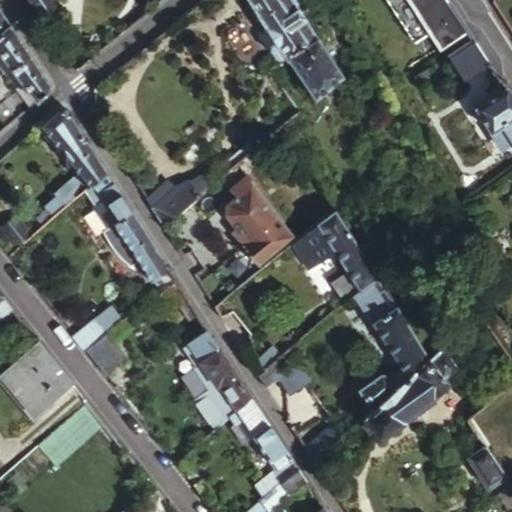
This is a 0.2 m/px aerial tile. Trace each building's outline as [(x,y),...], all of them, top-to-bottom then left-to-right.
[(30,0),(42,18),(58,8),(52,0),(30,0)] [(300,12),(291,0),(249,0),(277,40),(274,42),(271,47),(278,56),(281,58),(286,54),(289,58),(316,36),(300,12)] [(291,0),(300,12),(311,5),(308,0),(291,0)] [(468,31),(448,0),(388,0),(415,41),(429,32),(440,49),(468,31)] [(0,8),(0,33),(10,24),(0,8)] [(50,85),(10,24),(0,33),(0,54),(36,100),(49,89),(50,85)] [(316,36),(289,58),(317,98),(344,77),(316,36)] [(0,70),(29,106),(36,100),(0,54),(0,70)] [(511,98),(505,88),(474,107),(501,148),(511,141),(511,98)] [(86,189),(106,170),(67,107),(60,107),(39,124),(78,171),(79,172),(56,194),(59,197),(67,205),(86,189)] [(291,132),(285,123),(245,156),(249,162),(253,163),(291,132)] [(176,280),(106,170),(86,189),(111,228),(104,232),(118,254),(125,261),(136,269),(141,265),(152,282),(155,280),(162,291),(176,280)] [(192,181),(200,193),(212,183),(205,173),(192,181)] [(243,245),(258,264),(293,237),(252,185),(255,182),(249,174),(232,187),(238,195),(228,203),(228,213),(249,240),(243,245)] [(148,199),(163,223),(200,193),(192,181),(191,179),(175,187),(170,181),(148,199)] [(67,205),(59,197),(46,208),(53,217),(67,205)] [(363,290),(379,278),(336,209),(297,239),(313,264),(337,247),(363,290)] [(33,233),(17,214),(0,229),(0,232),(14,250),(33,233)] [(380,401),(428,358),(379,278),(363,290),(356,296),(370,318),(376,314),(380,321),(375,326),(397,361),(382,373),(378,369),(354,389),(372,409),(380,401)] [(184,294),(176,280),(162,291),(153,298),(163,311),(177,299),(184,294)] [(234,306),(253,329),(276,310),(257,288),(234,306)] [(0,316),(11,307),(0,292),(0,316)] [(195,311),(184,294),(177,299),(187,316),(195,311)] [(85,351),(86,350),(119,324),(123,321),(112,307),(76,334),(73,336),(85,351)] [(26,348),(36,340),(37,339),(23,322),(12,331),(26,348)] [(119,324),(86,350),(106,375),(107,374),(126,358),(113,341),(120,336),(118,333),(123,329),(119,324)] [(220,347),(207,328),(187,342),(200,361),(201,361),(220,347)] [(284,354),(292,346),(283,334),(266,347),(276,360),(282,355),(284,354)] [(26,348),(1,370),(13,386),(16,384),(37,410),(36,411),(38,412),(72,383),(58,365),(36,340),(26,348)] [(445,343),(428,358),(380,401),(372,409),(363,416),(378,437),(433,399),(431,394),(448,382),(442,374),(459,362),(445,343)] [(233,411),(250,394),(220,347),(201,361),(233,411)] [(267,368),(259,374),(266,385),(279,377),(290,391),(305,380),(284,354),(282,355),(276,360),(269,365),(268,367),(267,368)] [(254,365),(259,374),(267,368),(264,363),(260,362),(254,365)] [(306,479),(250,394),(233,411),(229,414),(235,423),(241,417),(274,468),(271,469),(281,483),(259,501),(267,511),(306,479)] [(85,405),(38,446),(56,466),(103,425),(85,405)] [(297,433),(314,460),(319,456),(342,435),(337,430),(332,424),(313,440),(305,428),(297,433)] [(337,430),(342,435),(346,431),(342,426),(337,430)] [(506,475),(486,445),(468,457),(490,487),(506,475)] [(511,485),(501,493),(511,508),(511,485)] [(246,511),(266,511),(267,511),(259,501),(246,511)]
